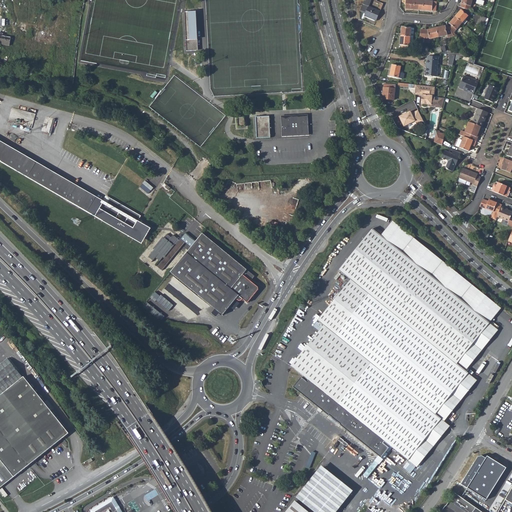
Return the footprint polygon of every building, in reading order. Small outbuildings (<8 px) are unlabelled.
[(374,0),(364,0),(360,10),(366,12),(364,15),(376,20),(383,3),(377,1),(374,0)] [(407,0),(406,0),(406,9),(419,10),(419,1),(407,0)] [(462,0),(461,7),(469,11),(472,0),(462,0)] [(419,1),(419,10),(431,11),(435,11),(436,6),(432,5),(432,2),(419,1)] [(183,11),(186,51),(198,50),(198,47),(200,47),(200,39),(198,39),(196,11),(183,11)] [(461,11),(455,17),(462,23),(468,17),(461,11)] [(480,15),(477,24),(483,26),(485,22),(487,23),(489,19),(480,15)] [(451,26),(449,28),(453,34),(454,33),(456,30),(462,23),(455,17),(449,24),(451,26)] [(448,26),(437,28),(438,37),(453,34),(449,28),(448,26)] [(402,28),(401,36),(410,37),(413,37),(414,29),(402,28)] [(425,30),(425,38),(429,38),(430,39),(438,37),(437,28),(428,30),(425,30)] [(0,42),(1,43),(1,44),(8,46),(9,38),(3,36),(3,34),(0,33),(0,42)] [(401,36),(400,48),(409,49),(410,37),(401,36)] [(426,67),(425,75),(437,77),(439,57),(428,55),(428,63),(427,67),(426,67)] [(392,65),(389,76),(399,78),(399,77),(402,78),(403,73),(400,73),(401,67),(392,65)] [(465,74),(460,86),(469,90),(468,91),(474,93),(479,80),(465,74)] [(415,90),(414,94),(422,95),(421,103),(430,104),(430,106),(442,108),(445,98),(434,97),(435,87),(415,84),(415,87),(415,90)] [(490,84),(484,98),(494,102),(499,88),(490,84)] [(383,87),(382,99),(394,100),(395,89),(383,87)] [(478,108),(473,122),(482,125),(483,126),(488,112),(478,108)] [(410,111),(399,117),(404,127),(415,121),(417,124),(425,121),(418,110),(411,114),(410,111)] [(308,115),(281,116),(282,137),(309,136),(308,115)] [(269,116),(256,117),(257,138),(270,137),(269,116)] [(465,131),(464,135),(465,135),(477,140),(480,132),(479,132),(482,125),(473,122),(469,121),(465,131)] [(429,129),(426,139),(434,142),(437,131),(429,129)] [(437,131),(434,142),(436,142),(443,144),(445,133),(440,132),(437,131)] [(463,139),(460,146),(469,150),(471,144),(475,145),(477,140),(465,135),(463,139)] [(88,191),(89,189),(7,139),(0,149),(0,152),(2,155),(134,236),(144,221),(139,218),(142,214),(111,195),(108,200),(105,198),(104,200),(88,191)] [(445,150),(442,157),(448,159),(449,161),(447,166),(449,168),(454,170),(456,164),(461,152),(451,147),(449,151),(445,150)] [(504,162),(502,168),(511,172),(511,169),(511,160),(505,157),(503,162),(504,162)] [(463,167),(459,176),(467,179),(474,182),(470,190),(475,192),(477,185),(481,176),(477,174),(478,173),(463,167)] [(148,178),(145,182),(153,189),(155,187),(149,181),(150,179),(148,178)] [(494,186),(492,190),(503,195),(507,185),(498,182),(497,184),(495,183),(494,186)] [(89,189),(88,191),(104,200),(105,198),(108,200),(111,195),(107,192),(103,198),(89,189)] [(483,198),(480,206),(493,212),(490,218),(496,220),(497,216),(498,215),(502,206),(502,205),(494,201),(495,201),(490,198),(489,201),(483,198)] [(498,215),(497,216),(509,221),(511,213),(511,211),(506,209),(507,208),(502,206),(498,215)] [(144,221),(134,236),(142,241),(152,226),(144,221)] [(391,222),(380,237),(489,323),(501,308),(391,222)] [(307,348),(291,367),(303,377),(294,388),(383,459),(392,447),(409,461),(443,420),(436,414),(469,374),(465,371),(457,364),(489,323),(380,237),(371,231),(339,272),(340,272),(351,281),(318,322),(324,327),(307,348)] [(173,234),(171,237),(167,234),(168,233),(167,233),(148,256),(152,259),(151,261),(155,257),(159,260),(159,261),(163,256),(164,257),(157,266),(161,270),(185,242),(180,238),(179,240),(178,239),(179,237),(178,237),(177,238),(173,235),(174,235),(173,234)] [(202,233),(170,271),(221,315),(235,299),(237,301),(238,301),(240,300),(241,299),(246,303),(257,290),(257,288),(249,282),(254,277),(202,233)] [(489,323),(457,364),(465,371),(498,330),(489,323)] [(0,489),(14,478),(0,460),(0,397),(23,380),(21,378),(32,370),(19,354),(8,362),(7,360),(0,366),(0,489)] [(443,420),(409,461),(418,468),(451,426),(445,421),(478,381),(469,374),(436,414),(443,420)] [(24,379),(0,397),(0,460),(14,478),(69,435),(24,379)] [(342,439),(339,441),(348,448),(349,445),(342,439)] [(370,475),(381,462),(378,460),(367,473),(370,475)] [(293,500),(309,511),(334,511),(350,492),(318,468),(293,500)] [(120,511),(113,499),(92,511),(120,511)]
